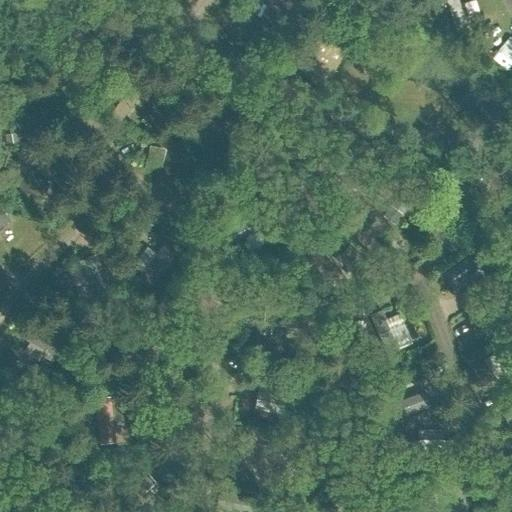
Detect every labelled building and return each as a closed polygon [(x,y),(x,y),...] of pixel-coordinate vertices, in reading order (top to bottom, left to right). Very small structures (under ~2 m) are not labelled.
[(511,42),(511,30),(496,24),(492,34),(511,42)] [(300,75),(328,89),(351,44),(324,29),(300,75)] [(216,135),(184,128),(177,161),(209,169),(216,135)] [(167,147),(150,144),(143,171),(159,175),(167,147)] [(400,193),(390,206),(400,215),(411,202),(400,193)] [(281,208),(268,214),(274,224),(286,218),(281,208)] [(371,268),(361,277),(369,286),(379,278),(371,268)] [(470,324),(491,311),(484,300),(463,313),(470,324)] [(350,315),(362,315),(362,305),(350,306),(350,315)] [(381,330),(373,333),(380,351),(403,342),(392,312),(377,318),(381,330)] [(386,391),(391,411),(424,401),(418,382),(386,391)] [(413,438),(399,438),(399,452),(413,451),(413,438)] [(460,468),(444,469),(445,480),(461,478),(460,468)] [(407,482),(395,484),(396,493),(408,491),(407,482)]
